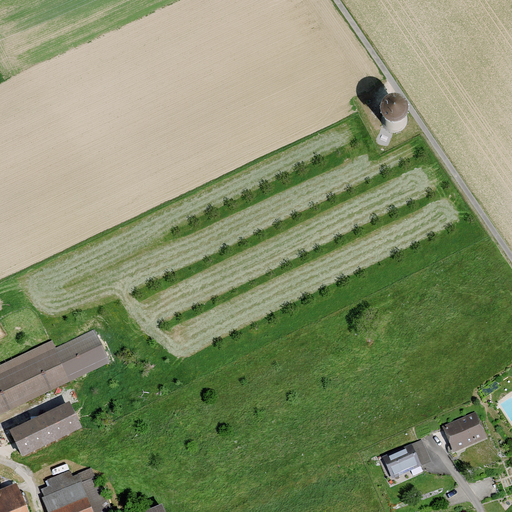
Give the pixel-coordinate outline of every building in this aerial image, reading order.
[(394,109),(395,126),(408,126),(407,109),(394,109)] [(0,411),(108,361),(93,330),(56,348),(53,341),(0,366),(0,411)] [(69,405),(9,434),(22,461),(82,432),(69,405)] [(474,415),(440,428),(449,452),(483,438),(474,415)] [(419,441),(379,458),(387,477),(427,461),(419,441)] [(47,487),(37,491),(44,511),(98,511),(105,507),(90,468),(72,474),(70,470),(44,480),(47,487)] [(0,511),(24,511),(13,486),(0,491),(0,511)]
